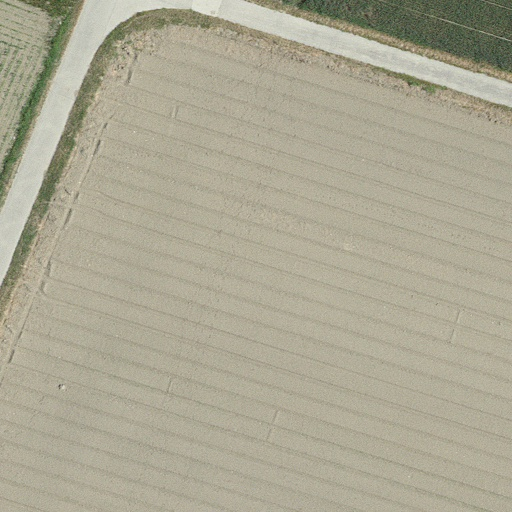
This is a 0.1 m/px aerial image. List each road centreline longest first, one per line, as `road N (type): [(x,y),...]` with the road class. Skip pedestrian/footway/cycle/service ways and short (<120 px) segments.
road 1 (track): [(208,0),(511,93)]
road 2 (track): [(108,0),(0,265)]
